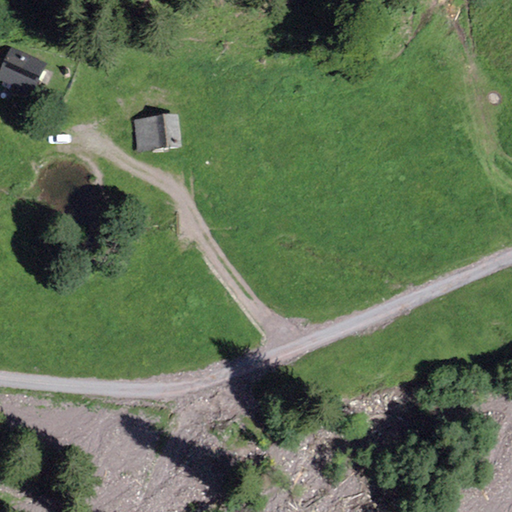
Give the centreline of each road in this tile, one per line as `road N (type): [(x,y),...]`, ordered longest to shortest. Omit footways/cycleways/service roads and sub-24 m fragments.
road 1 (track): [(0,380),(183,388),(511,259)]
road 2 (track): [(292,348),(197,234),(179,199),(115,161)]
road 3 (track): [(343,511),(208,381)]
